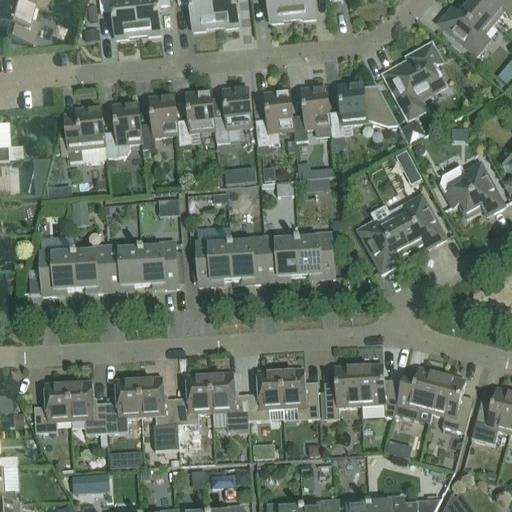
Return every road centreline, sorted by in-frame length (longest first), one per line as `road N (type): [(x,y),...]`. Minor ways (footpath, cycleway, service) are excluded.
road 1 (residential): [(0,85),(357,55),(389,37),(420,0)]
road 2 (residential): [(0,359),(391,335)]
road 3 (residential): [(391,335),(433,282),(511,241)]
road 4 (residential): [(511,366),(391,335)]
